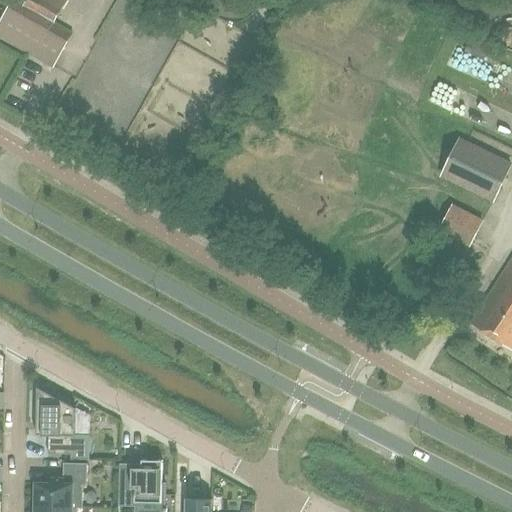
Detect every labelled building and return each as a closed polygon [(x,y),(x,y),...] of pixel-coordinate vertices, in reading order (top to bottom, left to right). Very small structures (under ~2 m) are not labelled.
[(0,37),(53,68),(73,32),(56,22),(68,1),(66,0),(26,0),(25,1),(22,0),(12,0),(0,22),(0,37)] [(464,105),(463,114),(480,117),(482,108),(464,105)] [(443,175),(444,175),(494,200),(511,166),(468,145),(459,141),(443,175)] [(470,248),(484,221),(453,204),(438,231),(470,248)] [(511,350),(511,258),(470,324),(511,350)] [(38,388),(37,436),(49,436),(48,454),(73,455),(73,437),(76,437),(76,408),(38,388)] [(132,472),(120,472),(119,506),(135,507),(137,507),(137,503),(166,503),(167,483),(163,483),(163,461),(142,460),(142,464),(142,468),(132,468),(132,472)] [(36,483),(35,507),(83,508),(84,485),(88,486),(88,464),(64,463),(64,479),(52,478),(52,483),(36,483)] [(212,511),(212,499),(187,499),(186,511),(212,511)]
